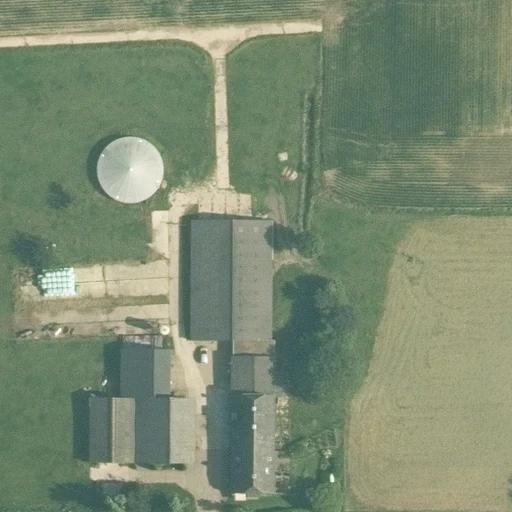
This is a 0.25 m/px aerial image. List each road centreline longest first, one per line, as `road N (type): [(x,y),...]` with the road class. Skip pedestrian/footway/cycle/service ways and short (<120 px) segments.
road 1 (track): [(0,42),(356,26)]
road 2 (track): [(218,32),(222,166),(177,202),(174,224)]
